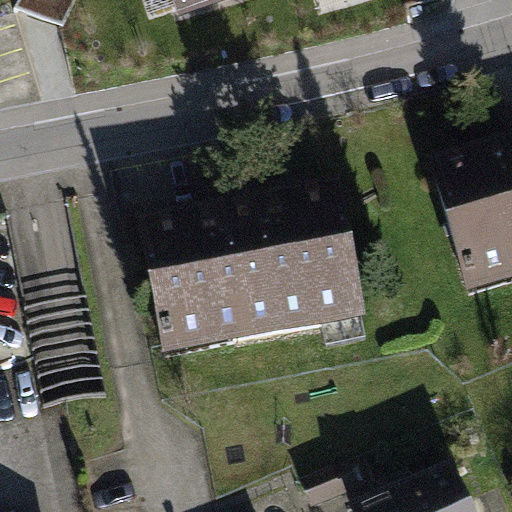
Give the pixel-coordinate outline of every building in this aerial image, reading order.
[(158,0),(165,22),(262,0),(285,0),(288,9),(319,0),(158,0)] [(511,151),(434,175),(469,290),(511,276),(511,151)] [(344,199),(146,237),(168,349),(239,335),(243,357),(324,341),(320,322),(366,313),(344,199)] [(305,492),(313,511),(361,492),(353,473),(305,492)] [(384,511),(471,511),(459,481),(384,511)]
